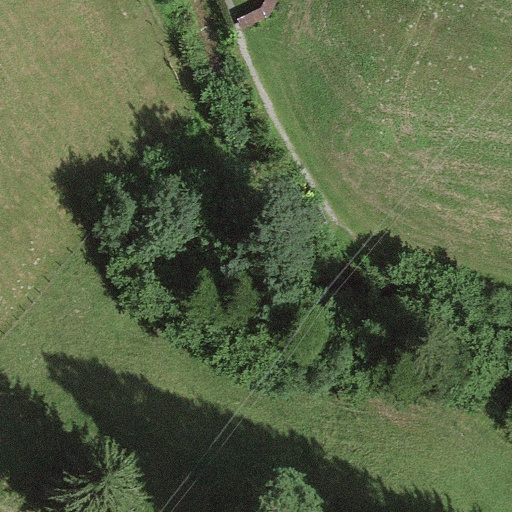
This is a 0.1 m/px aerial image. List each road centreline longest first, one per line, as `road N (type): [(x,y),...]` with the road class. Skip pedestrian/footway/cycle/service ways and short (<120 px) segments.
road 1 (track): [(313,189),(340,229),(371,247),(511,291)]
road 2 (track): [(251,47),(313,189)]
